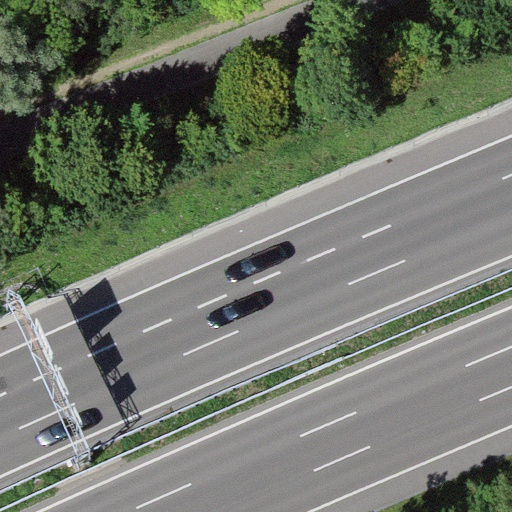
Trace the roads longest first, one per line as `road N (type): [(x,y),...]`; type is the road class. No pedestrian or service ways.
road 1 (motorway): [(511,198),(0,419)]
road 2 (unclassified): [(0,141),(367,0)]
road 3 (motorway): [(180,511),(511,370)]
road 4 (unknown): [(292,0),(0,114)]
